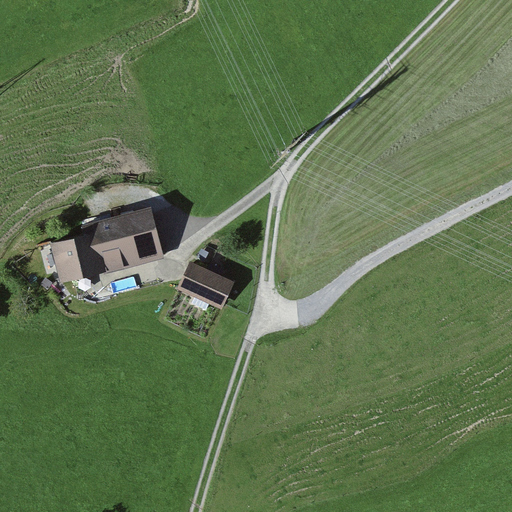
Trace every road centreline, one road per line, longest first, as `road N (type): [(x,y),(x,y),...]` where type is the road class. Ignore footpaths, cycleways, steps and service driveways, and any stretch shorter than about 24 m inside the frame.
road 1 (track): [(449,0),(284,175),(267,315)]
road 2 (track): [(267,315),(322,302),(369,261),(511,190)]
road 3 (track): [(85,291),(182,256),(284,175)]
road 4 (track): [(267,315),(223,419),(199,511)]
